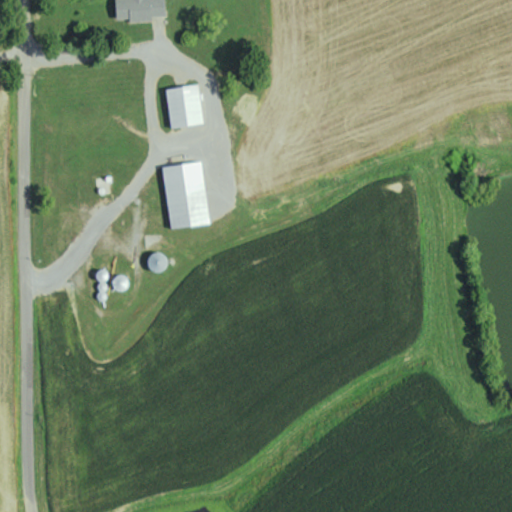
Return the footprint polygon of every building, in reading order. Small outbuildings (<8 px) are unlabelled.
[(164,0),(114,0),(115,20),(165,19),(164,0)] [(203,122),(198,83),(165,88),(170,127),(203,122)] [(257,108),(240,108),(240,129),(257,129),(257,108)] [(200,161),(162,166),(169,228),(208,223),(200,161)] [(111,176),(95,176),(95,193),(111,193),(111,176)] [(147,260),(153,272),(167,264),(160,253),(147,260)] [(115,290),(125,289),(123,276),(113,277),(115,290)]
